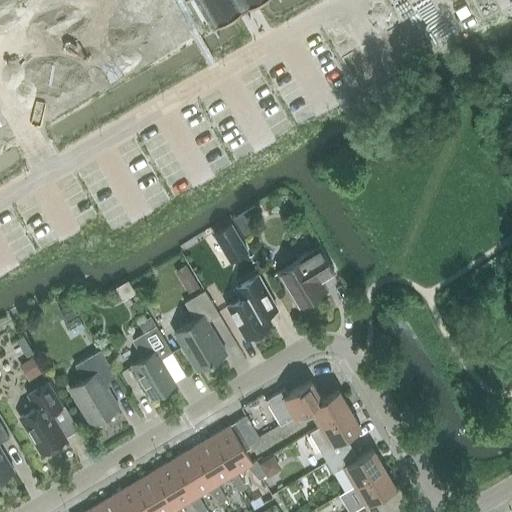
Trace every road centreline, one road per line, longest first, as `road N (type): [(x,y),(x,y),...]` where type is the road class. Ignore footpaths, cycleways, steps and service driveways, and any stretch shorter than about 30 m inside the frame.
road 1 (residential): [(36,511),(310,345),(328,342),(355,357),(431,492),(451,503)]
road 2 (residential): [(0,203),(228,79)]
road 3 (residential): [(228,79),(346,5)]
